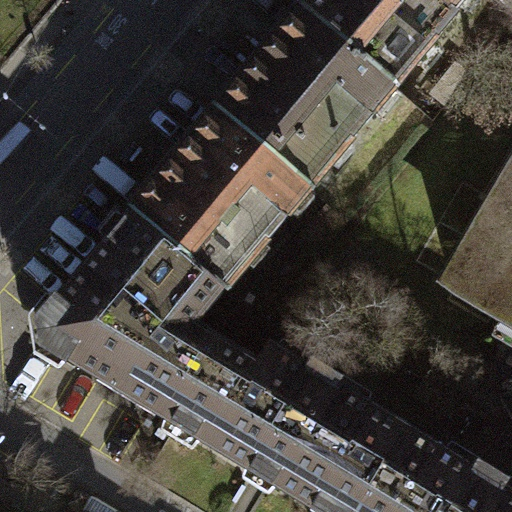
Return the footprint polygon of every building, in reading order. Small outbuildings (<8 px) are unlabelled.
[(312,0),(304,10),(387,88),(450,14),(446,11),(454,0),(312,0)] [(304,10),(219,111),(302,188),(387,88),(304,10)] [(219,111),(134,213),(216,289),(302,188),(219,111)] [(511,163),(443,281),(511,323),(511,163)] [(46,346),(156,418),(206,337),(185,325),(216,289),(134,213),(43,320),(46,346)] [(310,499),(330,511),(345,511),(398,428),(328,385),(332,380),(304,363),(301,368),(269,349),(261,350),(251,365),(206,337),(156,418),(304,509),(310,499)] [(398,428),(345,511),(511,511),(511,497),(495,487),(499,481),(471,464),(468,470),(398,428)]
